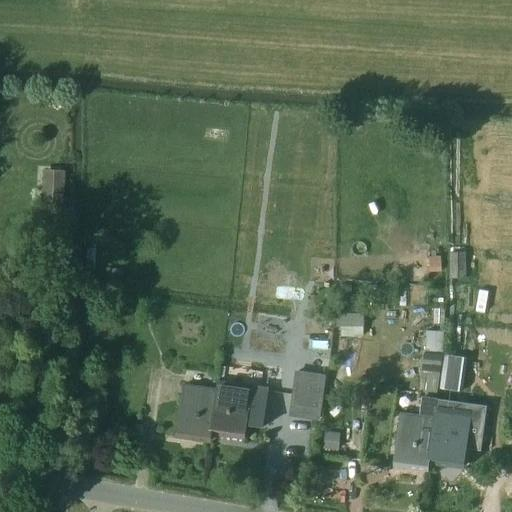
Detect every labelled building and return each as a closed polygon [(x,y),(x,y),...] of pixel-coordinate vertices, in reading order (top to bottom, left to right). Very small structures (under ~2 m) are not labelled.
[(41,203),(63,204),(64,171),(42,170),(41,203)] [(450,253),(450,279),(467,279),(467,253),(450,253)] [(442,257),(430,257),(430,272),(442,272),(442,257)] [(341,284),(341,292),(351,292),(352,284),(341,284)] [(426,330),(425,352),(442,354),(443,331),(426,330)] [(424,352),(420,378),(423,379),(425,379),(439,381),(442,354),(425,352),(424,352)] [(447,355),(442,389),(463,392),(467,358),(447,355)] [(326,376),(305,374),(302,407),(323,409),(326,376)] [(217,390),(212,434),(245,439),(252,387),(218,383),(217,390)] [(211,442),(212,434),(217,390),(184,386),(177,438),(211,442)] [(402,415),(395,467),(428,471),(429,463),(435,419),(438,399),(422,397),(420,417),(402,415)] [(435,419),(429,463),(463,467),(465,449),(481,451),(487,405),(438,399),(435,419)] [(325,433),(324,449),(336,450),(337,434),(325,433)]
